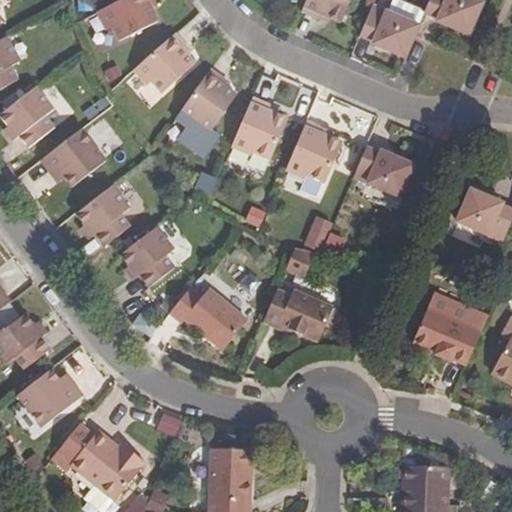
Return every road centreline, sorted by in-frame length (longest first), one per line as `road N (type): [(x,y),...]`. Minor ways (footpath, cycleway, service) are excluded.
road 1 (residential): [(0,209),(74,310),(135,370),(197,399),(293,416)]
road 2 (residential): [(511,116),(395,106),(230,27),(212,0)]
road 3 (residential): [(366,420),(441,426),(511,461)]
